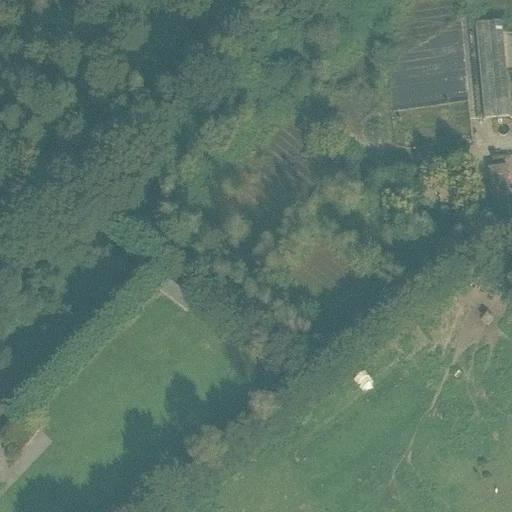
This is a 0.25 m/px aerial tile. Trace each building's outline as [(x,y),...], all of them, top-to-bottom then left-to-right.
[(478,21),(484,117),(510,115),(504,20),(478,21)] [(492,195),(484,196),(485,204),(486,223),(509,221),(507,195),(505,168),(489,170),(492,195)] [(444,176),(435,177),(438,206),(447,205),(444,176)] [(194,290),(180,307),(187,312),(201,295),(194,290)] [(0,434),(0,440),(18,457),(41,433),(20,414),(0,434)]
